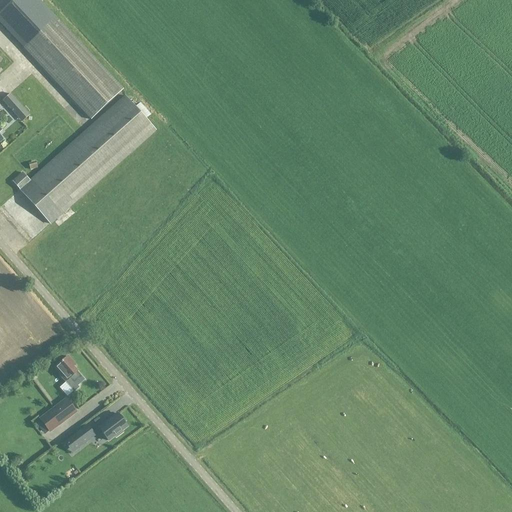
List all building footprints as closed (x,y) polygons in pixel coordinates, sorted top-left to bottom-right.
[(39,0),(13,0),(0,13),(0,22),(91,120),(123,90),(39,0)] [(50,224),(156,130),(126,96),(30,181),(23,173),(13,182),(20,190),(50,224)] [(16,101),(8,108),(15,115),(22,108),(16,101)] [(35,160),(28,164),(31,169),(38,165),(35,160)] [(68,357),(56,367),(62,375),(60,376),(74,392),(79,388),(77,386),(84,380),(73,367),(75,365),(68,357)] [(50,432),(76,412),(66,400),(41,419),(50,432)] [(94,419),(100,426),(118,411),(113,404),(94,419)] [(126,421),(121,415),(119,416),(118,414),(99,428),(109,441),(115,436),(116,438),(123,433),(122,431),(127,427),(124,422),(126,421)] [(87,426),(78,433),(84,441),(93,434),(87,426)]
